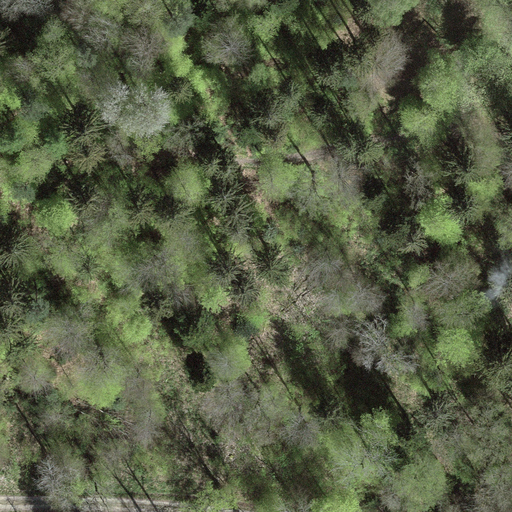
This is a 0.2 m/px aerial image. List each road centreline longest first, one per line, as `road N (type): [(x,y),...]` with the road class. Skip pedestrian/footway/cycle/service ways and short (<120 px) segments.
road 1 (track): [(0,495),(245,511)]
road 2 (track): [(451,131),(471,11)]
